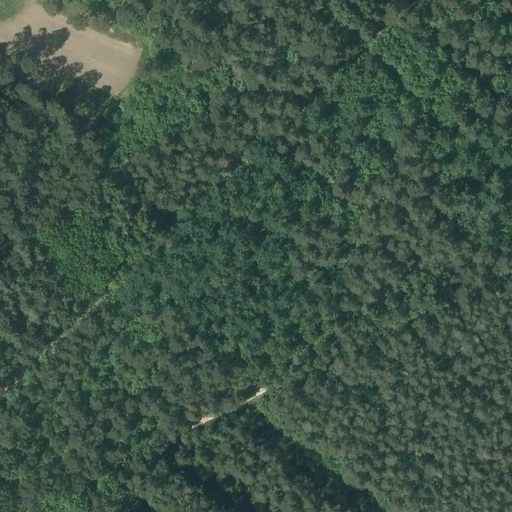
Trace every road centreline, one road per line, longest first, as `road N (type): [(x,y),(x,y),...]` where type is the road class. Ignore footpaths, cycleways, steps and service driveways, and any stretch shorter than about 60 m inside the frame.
road 1 (track): [(511,266),(30,511)]
road 2 (track): [(35,353),(408,0)]
road 3 (track): [(511,405),(407,320)]
